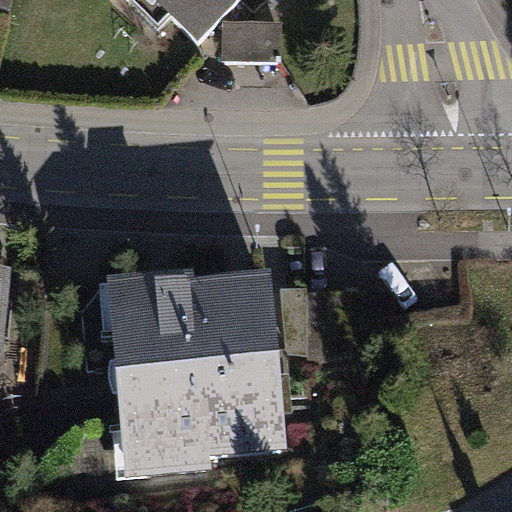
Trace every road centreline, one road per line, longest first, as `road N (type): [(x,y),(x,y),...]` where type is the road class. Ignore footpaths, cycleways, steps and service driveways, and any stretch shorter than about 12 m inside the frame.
road 1 (tertiary): [(0,160),(194,171),(460,170)]
road 2 (tertiary): [(427,0),(460,170)]
